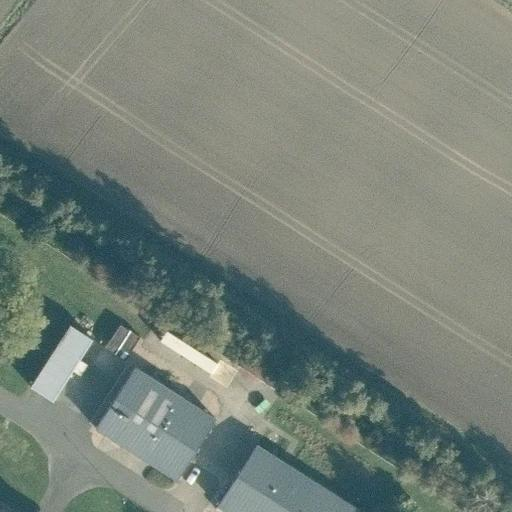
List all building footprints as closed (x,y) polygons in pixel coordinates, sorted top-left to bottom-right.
[(125,321),(108,343),(127,357),(144,336),(125,321)] [(84,341),(58,326),(24,383),(50,398),(84,341)] [(208,416),(130,366),(92,425),(171,475),(208,416)] [(4,426),(0,433),(0,452),(37,473),(49,451),(4,426)] [(358,511),(359,511),(253,446),(216,505),(226,511),(358,511)]
